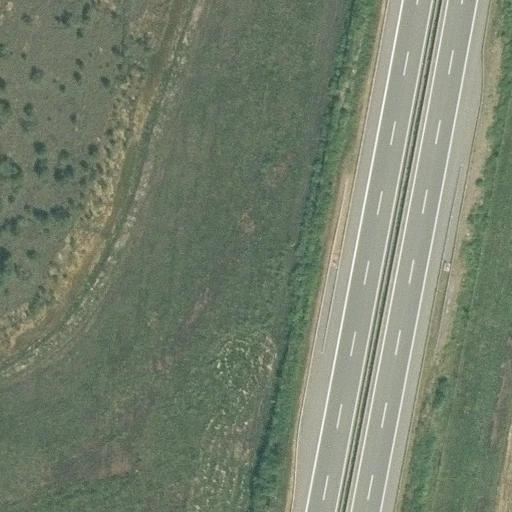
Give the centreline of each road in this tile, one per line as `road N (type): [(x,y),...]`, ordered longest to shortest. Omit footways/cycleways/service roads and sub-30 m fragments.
road 1 (motorway): [(416,0),(319,511)]
road 2 (motorway): [(366,511),(462,0)]
